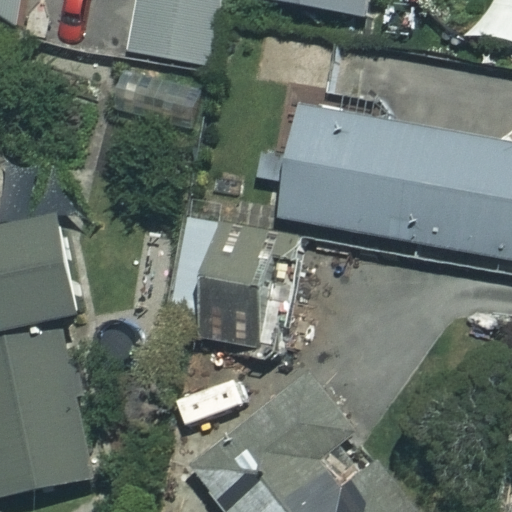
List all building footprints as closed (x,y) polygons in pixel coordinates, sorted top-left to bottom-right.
[(36,0),(0,0),(0,9),(34,15),(36,0)] [(235,0),(152,0),(141,61),(221,76),(235,0)] [(382,0),(270,0),(268,11),(379,27),(382,0)] [(511,155),(314,120),(294,232),(511,271),(511,155)] [(3,168),(2,233),(46,234),(48,168),(3,168)] [(298,250),(201,228),(175,343),(272,364),(298,250)] [(101,334),(81,237),(0,253),(0,500),(2,511),(31,511),(108,497),(77,338),(101,334)] [(419,511),(329,387),(204,481),(227,511),(419,511)]
